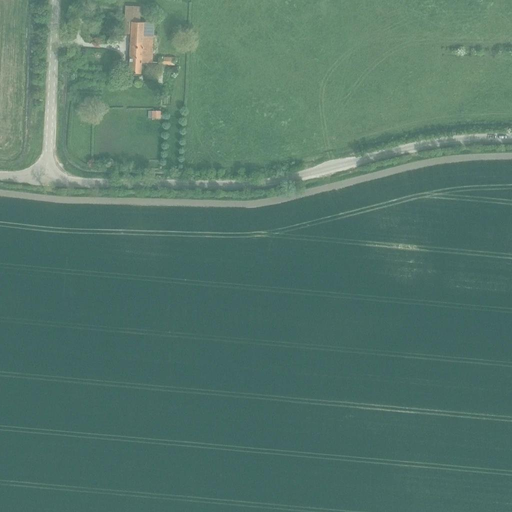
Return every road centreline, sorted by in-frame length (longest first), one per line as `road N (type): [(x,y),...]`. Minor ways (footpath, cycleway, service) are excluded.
road 1 (unclassified): [(47,179),(234,184),(442,139),(511,138)]
road 2 (unclassified): [(47,179),(56,0)]
